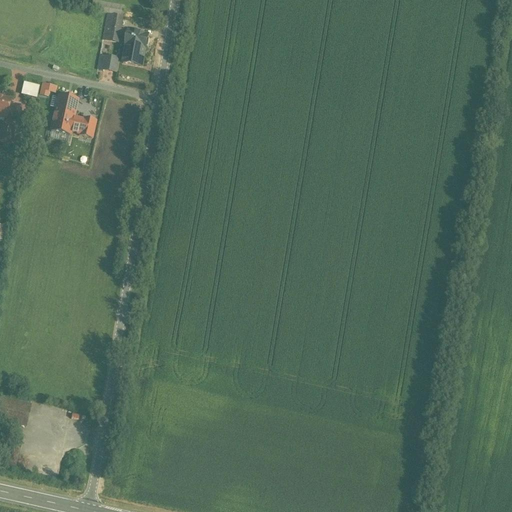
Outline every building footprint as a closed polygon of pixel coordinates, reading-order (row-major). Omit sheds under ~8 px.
[(103,41),(118,43),(120,32),(122,18),(111,16),(110,22),(107,22),(103,41)] [(148,37),(129,33),(126,46),(125,51),(123,64),(142,68),(145,52),(148,37)] [(118,62),(105,60),(102,74),(115,77),(118,62)] [(39,88),(22,84),(21,96),(37,100),(39,88)] [(9,99),(0,97),(0,123),(3,124),(9,99)] [(73,111),(54,107),(48,136),(67,140),(73,111)] [(21,134),(2,131),(0,141),(0,146),(18,150),(21,134)] [(76,147),(65,145),(61,163),(73,166),(76,147)] [(22,421),(0,415),(0,431),(18,435),(22,421)]
